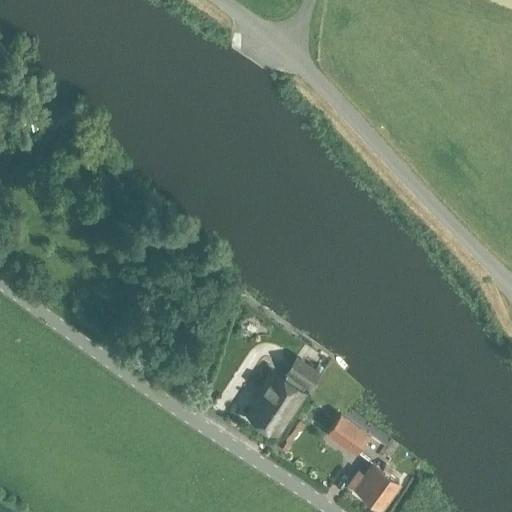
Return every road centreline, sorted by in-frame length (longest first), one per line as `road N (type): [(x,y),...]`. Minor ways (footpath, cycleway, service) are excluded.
road 1 (tertiary): [(511,288),(285,52),(217,0)]
road 2 (unclassified): [(330,511),(0,284)]
